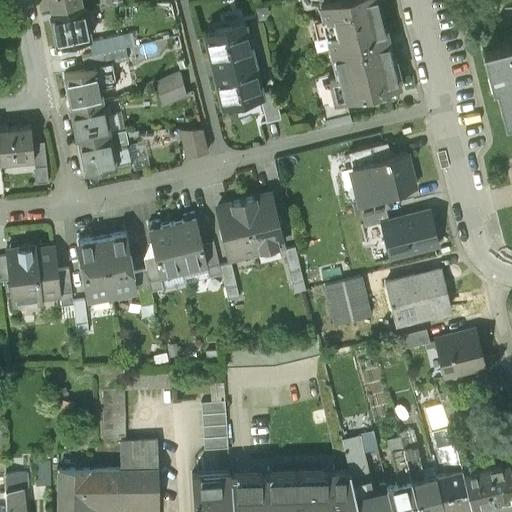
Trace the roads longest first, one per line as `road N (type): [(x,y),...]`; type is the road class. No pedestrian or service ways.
road 1 (residential): [(216,159),(438,106)]
road 2 (residential): [(438,106),(471,238),(498,272)]
road 3 (residential): [(64,196),(216,159)]
road 4 (residential): [(216,159),(183,17)]
road 5 (residential): [(498,272),(491,308),(511,389)]
